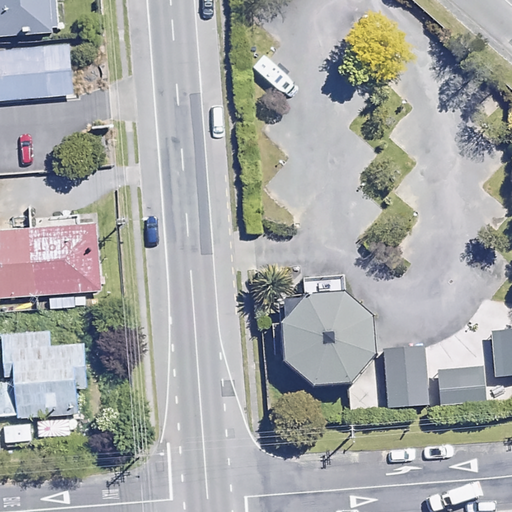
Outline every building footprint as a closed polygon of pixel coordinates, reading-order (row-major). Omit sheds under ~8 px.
[(0,0),(0,41),(58,40),(56,0),(0,0)] [(54,48),(0,52),(0,97),(57,93),(54,48)] [(94,224),(0,231),(0,293),(99,286),(94,224)] [(348,317),(346,284),(304,285),(305,301),(284,301),(286,370),(310,369),(311,397),(354,395),(377,367),(375,316),(348,317)] [(48,349),(48,333),(3,334),(4,384),(0,384),(0,420),(61,420),(61,437),(87,437),(86,349),(48,349)] [(511,338),(494,339),(497,382),(511,381),(511,338)] [(427,354),(387,354),(387,413),(428,413),(427,354)] [(485,407),(483,374),(439,377),(441,410),(485,407)]
